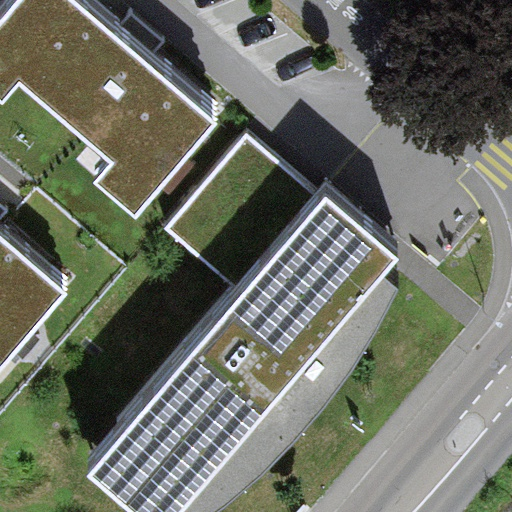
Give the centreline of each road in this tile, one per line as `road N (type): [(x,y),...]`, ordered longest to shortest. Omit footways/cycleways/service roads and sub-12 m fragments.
road 1 (residential): [(511,162),(314,0)]
road 2 (primary): [(399,511),(511,380)]
